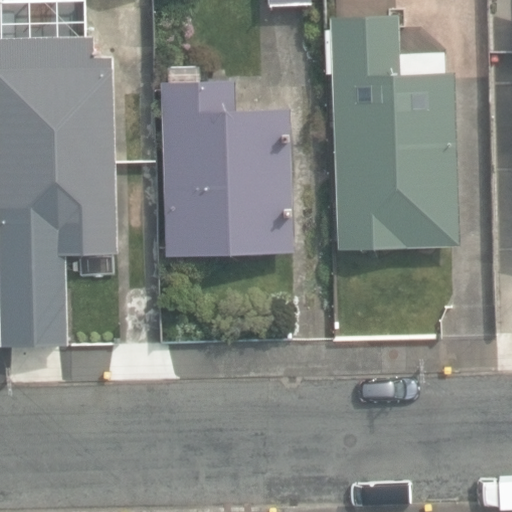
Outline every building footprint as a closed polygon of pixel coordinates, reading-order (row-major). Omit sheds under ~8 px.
[(0,0),(0,14),(32,14),(31,0),(0,0)] [(511,0),(499,0),(500,22),(511,22),(511,0)] [(335,18),(341,249),(463,246),(458,69),(401,71),(399,16),(335,18)] [(0,36),(0,166),(2,273),(68,272),(68,252),(122,251),(118,56),(94,56),(93,35),(0,36)] [(166,81),(170,252),(296,249),(293,106),(238,107),(238,78),(202,79),(201,65),(168,66),(169,81),(166,81)]
